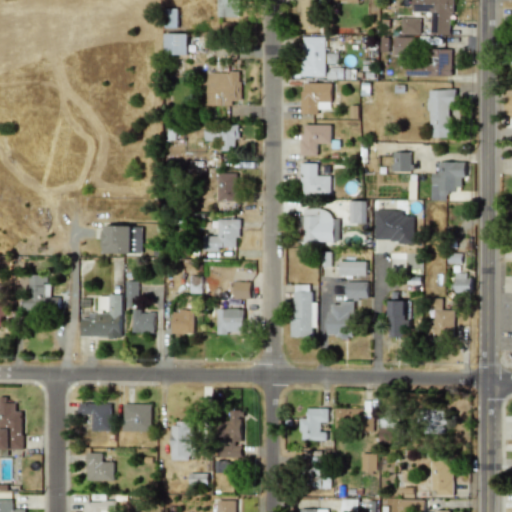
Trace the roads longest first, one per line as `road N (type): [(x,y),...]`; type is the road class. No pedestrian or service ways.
road 1 (residential): [(0,373),(511,378)]
road 2 (residential): [(271,511),(272,0)]
road 3 (tertiary): [(488,378),(484,0)]
road 4 (residential): [(56,511),(56,375)]
road 5 (tertiary): [(487,511),(488,378)]
